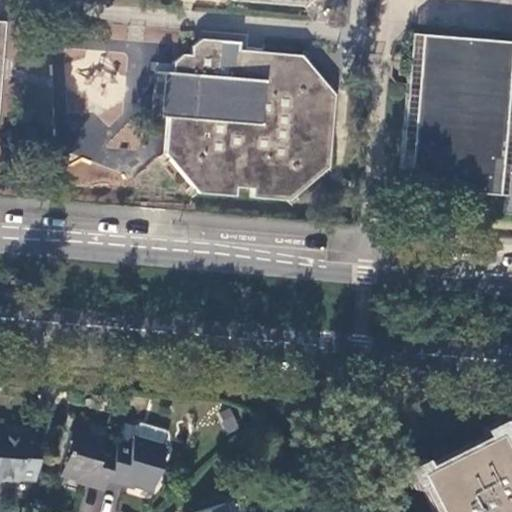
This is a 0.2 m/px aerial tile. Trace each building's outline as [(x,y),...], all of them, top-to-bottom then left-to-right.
[(229,0),(231,1),(304,9),(314,0),(229,0)] [(511,64),(510,64),(511,41),(405,33),(393,187),(499,195),(500,172),(511,173),(511,64)] [(250,196),(286,200),(325,166),(332,94),(299,55),(237,49),(238,42),(199,37),(190,45),(190,56),(179,55),(170,63),(169,74),(162,73),(158,117),(165,118),(162,154),(196,192),(235,195),(235,186),(251,187),(250,196)] [(139,174),(143,153),(126,151),(122,171),(139,174)] [(511,173),(500,172),(499,195),(498,213),(511,213),(511,173)] [(228,433),(239,427),(229,408),(218,414),(228,433)] [(511,511),(511,451),(507,441),(511,438),(511,435),(502,416),(479,427),(483,434),(426,463),(422,456),(399,468),(410,489),(417,486),(430,511),(511,511)] [(84,436),(97,440),(101,426),(87,422),(84,436)] [(118,426),(114,441),(127,444),(129,438),(161,448),(164,436),(162,432),(140,426),(136,428),(135,431),(118,426)] [(103,479),(111,451),(113,444),(97,440),(84,436),(66,431),(55,472),(81,479),(86,481),(85,485),(100,488),(103,479)] [(0,480),(15,482),(15,479),(31,480),(34,438),(0,435),(0,480)] [(127,444),(114,441),(113,444),(111,451),(103,479),(116,483),(116,480),(122,482),(148,490),(161,448),(129,438),(127,444)] [(223,511),(221,502),(186,511),(223,511)]
